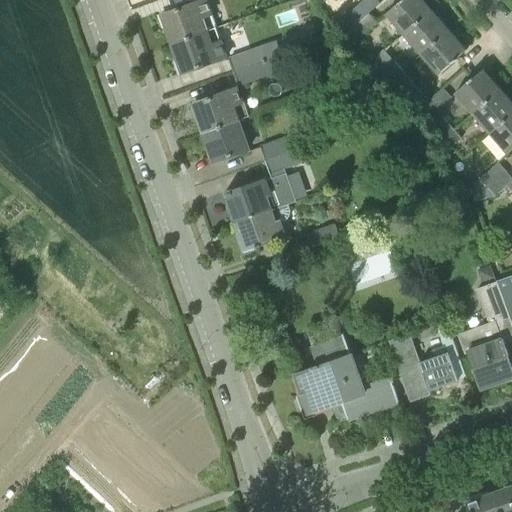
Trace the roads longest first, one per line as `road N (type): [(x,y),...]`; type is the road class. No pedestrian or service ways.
road 1 (residential): [(278,510),(97,0)]
road 2 (residential): [(278,510),(511,423)]
